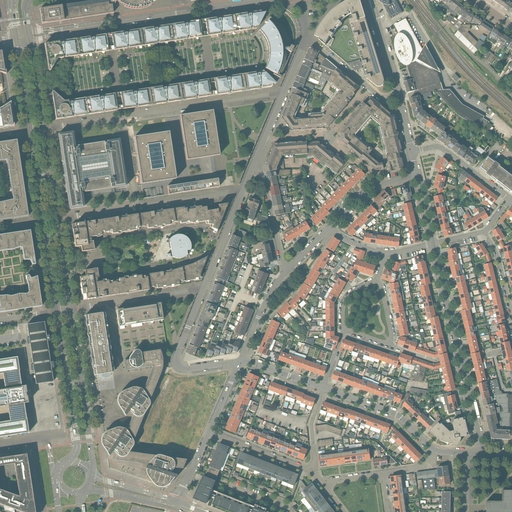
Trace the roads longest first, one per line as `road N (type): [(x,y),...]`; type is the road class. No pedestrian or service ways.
road 1 (tertiary): [(92,473),(69,308)]
road 2 (residential): [(125,117),(284,92)]
road 3 (residential): [(239,361),(178,365),(204,289)]
road 4 (residential): [(69,308),(204,289)]
road 5 (residential): [(58,31),(186,12)]
road 6 (residential): [(433,450),(393,414),(323,389)]
road 7 (tertiary): [(57,310),(76,434)]
